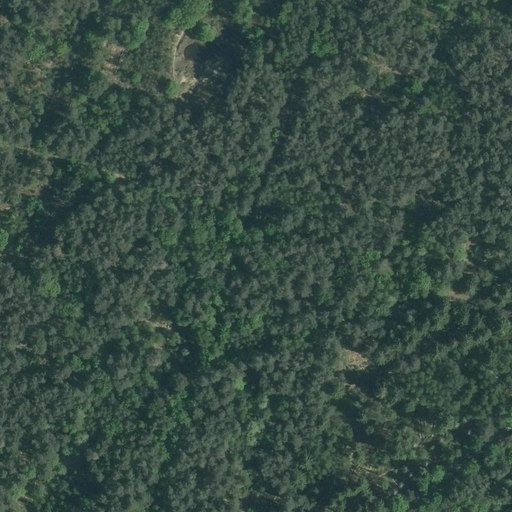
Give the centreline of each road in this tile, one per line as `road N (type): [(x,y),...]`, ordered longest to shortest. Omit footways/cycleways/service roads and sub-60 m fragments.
road 1 (track): [(141,511),(245,215)]
road 2 (track): [(245,215),(511,309)]
road 3 (track): [(245,215),(0,133)]
road 4 (track): [(320,0),(245,215)]
road 5 (track): [(380,511),(511,410)]
